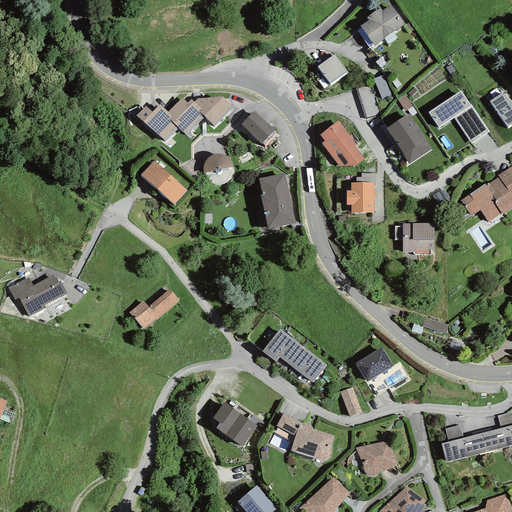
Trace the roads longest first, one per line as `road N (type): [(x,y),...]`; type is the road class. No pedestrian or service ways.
road 1 (residential): [(511,401),(488,410),(407,407),(342,420),(245,367),(192,367),(158,406),(125,511)]
road 2 (tertiary): [(294,115),(317,237),(338,275),(428,356),(459,369),(511,373)]
road 3 (tertiary): [(74,0),(86,46),(116,74),(247,82),(271,91),(294,115)]
road 4 (residential): [(511,147),(415,191),(347,111),(323,106),(294,115)]
road 5 (track): [(225,363),(198,420),(217,468),(240,473)]
